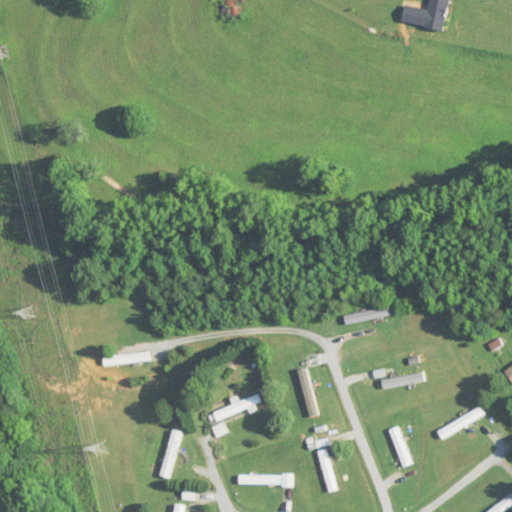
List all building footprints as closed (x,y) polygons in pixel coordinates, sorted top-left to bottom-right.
[(431,0),(426,28),(446,32),(452,0),(431,0)] [(346,316),(348,325),(392,316),(390,308),(346,316)] [(105,357),(105,366),(151,362),(150,353),(105,357)] [(310,417),(319,415),(309,369),(300,371),(310,417)] [(426,383),(425,373),(383,379),(385,389),(426,383)] [(249,410),(249,411),(265,406),(260,394),(241,401),(213,411),(217,422),(249,410)] [(486,413),(480,404),(439,432),(445,441),(486,413)] [(414,464),(399,427),(391,430),(405,467),(414,464)] [(182,431),(172,429),(163,477),(173,479),(182,431)] [(320,452),(330,492),(339,490),(329,450),(320,452)] [(294,475),(241,475),(241,486),(294,486),(294,475)] [(197,500),(197,490),(184,489),(184,500),(197,500)] [(504,511),(511,506),(511,490),(484,511),(483,511),(504,511)]
